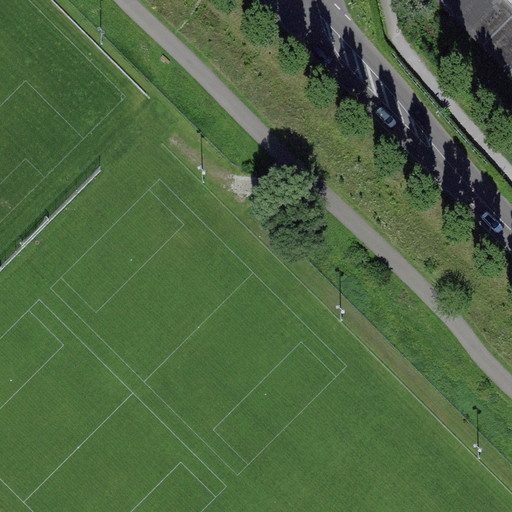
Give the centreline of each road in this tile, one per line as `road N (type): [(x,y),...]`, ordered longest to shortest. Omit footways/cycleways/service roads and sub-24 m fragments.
road 1 (track): [(511,381),(126,0)]
road 2 (tertiary): [(295,0),(511,228)]
